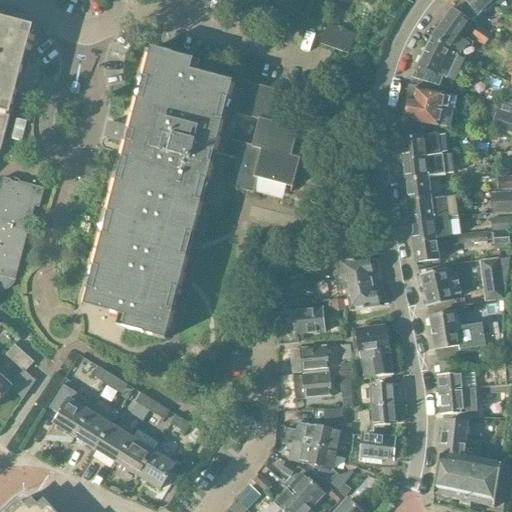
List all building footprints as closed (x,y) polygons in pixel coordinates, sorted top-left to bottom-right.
[(464,0),(477,15),(492,3),(489,0),(464,0)] [(450,11),(431,38),(449,49),(462,31),(483,47),(490,37),(491,35),(469,20),(468,23),(450,11)] [(0,115),(5,95),(7,90),(24,25),(0,19),(0,115)] [(320,44),(322,44),(348,53),(354,35),(326,25),(320,44)] [(449,49),(431,38),(429,40),(428,44),(412,79),(436,87),(442,77),(436,73),(446,54),(449,49)] [(236,160),(229,187),(253,193),(257,179),(291,188),(300,153),(291,151),(299,124),(283,119),(289,93),(242,81),(240,90),(231,88),(232,83),(196,73),(199,63),(172,56),(173,55),(150,49),(130,126),(112,121),(108,138),(125,143),(82,306),(120,316),(117,327),(143,334),(143,335),(164,341),(213,154),(236,160)] [(437,128),(443,96),(414,90),(412,101),(407,100),(403,121),(437,128)] [(511,136),(511,114),(488,107),(486,112),(495,114),(491,133),(511,136)] [(16,121),(11,141),(20,143),(21,144),(27,122),(16,120),(16,121)] [(400,140),(402,161),(439,156),(437,136),(423,138),(422,130),(415,130),(416,138),(400,140)] [(497,151),(511,152),(511,141),(498,140),(497,151)] [(402,161),(405,181),(428,178),(444,175),(442,156),(439,156),(402,161)] [(511,158),(498,160),(499,172),(511,171),(511,158)] [(511,177),(496,178),(496,190),(511,189),(511,177)] [(405,181),(407,202),(430,199),(428,178),(405,181)] [(0,289),(1,290),(3,290),(5,290),(7,289),(8,289),(9,287),(10,287),(11,285),(12,283),(13,281),(14,282),(15,278),(20,267),(18,266),(19,262),(24,251),(22,250),(23,246),(29,234),(27,233),(33,208),(38,209),(43,190),(2,179),(0,185),(0,289)] [(492,214),(511,212),(511,192),(490,194),(492,214)] [(407,202),(410,223),(433,220),(448,218),(445,199),(431,200),(430,199),(407,202)] [(410,223),(412,243),(435,240),(450,238),(448,218),(433,220),(410,223)] [(508,218),(490,219),(491,232),(509,230),(508,218)] [(493,249),(511,247),(509,231),(492,233),(492,232),(452,237),(453,246),(492,242),(493,249)] [(438,261),(435,240),(412,243),(415,264),(438,261)] [(484,304),(503,301),(505,301),(505,298),(505,297),(505,294),(506,291),(510,258),(500,260),(479,262),(484,304)] [(343,264),(347,289),(373,284),(372,277),(374,276),(374,272),(375,271),(374,265),(372,264),(371,260),(343,264)] [(426,307),(451,302),(444,272),(420,277),(426,307)] [(351,312),(356,311),(380,307),(379,305),(381,303),(380,297),(378,295),(377,291),(375,292),(373,284),(347,289),(351,312)] [(347,300),(328,301),(329,313),(348,311),(347,300)] [(281,331),(278,331),(277,331),(278,345),(297,343),(297,335),(324,333),(322,309),(280,313),(281,331)] [(459,349),(484,345),(481,324),(456,328),(454,314),(429,318),(435,350),(458,345),(459,349)] [(377,378),(394,375),(386,327),(357,332),(360,354),(373,352),(377,378)] [(341,346),(342,361),(352,359),(350,345),(341,346)] [(5,357),(24,374),(33,364),(14,347),(5,357)] [(292,374),(328,371),(326,347),(290,351),(292,374)] [(339,364),(340,372),(353,371),(353,363),(339,364)] [(439,378),(437,378),(438,393),(462,390),(476,389),(474,375),(461,376),(460,371),(456,371),(455,363),(438,364),(439,378)] [(108,386),(113,378),(98,369),(93,376),(108,386)] [(339,372),(342,399),(353,398),(351,383),(355,383),(353,371),(340,372),(339,372)] [(294,402),(330,399),(328,375),(292,377),(294,402)] [(0,378),(0,400),(11,388),(0,378)] [(113,378),(108,386),(121,394),(126,386),(113,378)] [(49,408),(60,414),(53,425),(74,438),(95,406),(63,386),(49,408)] [(371,388),(373,407),(395,405),(394,387),(371,388)] [(462,390),(438,393),(440,416),(464,415),(474,414),(474,404),(492,402),(493,402),(492,389),(492,387),(476,389),(462,390)] [(136,403),(150,412),(155,404),(141,395),(136,403)] [(163,420),(168,413),(155,404),(150,412),(163,420)] [(390,425),(396,425),(395,405),(373,407),(375,434),(391,433),(390,425)] [(95,406),(74,438),(95,451),(111,427),(116,419),(95,406)] [(184,433),(189,426),(176,417),(171,425),(184,433)] [(294,442),(294,443),(336,452),(340,433),(299,423),(297,431),(288,429),(286,440),(294,442)] [(443,423),(440,456),(464,458),(466,425),(443,423)] [(111,427),(95,451),(116,465),(132,440),(111,427)] [(392,463),(395,441),(365,438),(363,460),(392,463)] [(132,440),(116,465),(137,478),(153,453),(132,440)] [(331,471),(336,452),(294,443),(289,460),(331,471)] [(153,453),(137,478),(159,491),(174,466),(153,453)] [(502,466),(464,458),(440,456),(440,460),(435,495),(495,510),(502,466)] [(290,479),(295,471),(287,464),(281,472),(290,479)] [(253,482),(265,494),(272,487),(259,475),(253,482)] [(286,486),(311,510),(324,496),(303,476),(295,484),(292,481),(286,486)] [(338,493),(342,497),(345,499),(351,490),(345,485),(346,483),(339,477),(332,487),(339,493),(338,493)] [(275,504),(283,511),(308,511),(311,510),(286,486),(286,487),(289,490),(275,504)] [(248,490),(231,511),(243,511),(256,496),(248,490)] [(50,511),(44,504),(37,510),(31,503),(24,509),(18,503),(7,511),(50,511)] [(358,511),(348,503),(339,511),(358,511)]
